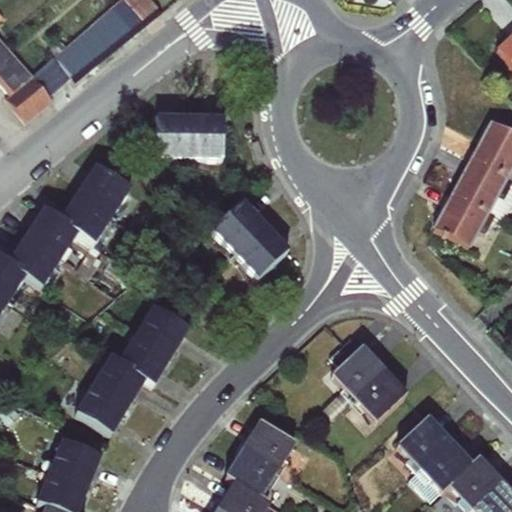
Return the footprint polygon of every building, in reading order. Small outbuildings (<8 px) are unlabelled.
[(121,0),(51,60),(73,84),(159,16),(147,0),(121,0)] [(40,79),(0,35),(0,90),(13,104),(40,79)] [(511,36),(493,54),(511,75),(511,36)] [(187,123),(154,122),(153,163),(185,165),(187,123)] [(218,165),(219,124),(187,123),(185,165),(218,165)] [(467,162),(506,182),(511,171),(511,139),(487,126),(467,162)] [(449,196),(492,220),(501,224),(511,203),(511,185),(506,182),(467,162),(449,196)] [(111,221),(128,195),(92,171),(74,198),(111,221)] [(492,220),(449,196),(428,234),(466,255),(477,237),(482,238),(492,220)] [(92,250),(111,221),(74,198),(56,226),(76,238),(92,250)] [(262,231),(240,207),(208,237),(231,261),(262,231)] [(20,241),(57,265),(76,238),(56,226),(38,213),(20,241)] [(284,255),(262,231),(231,261),(252,284),(284,255)] [(57,265),(20,241),(4,269),(22,283),(39,293),(57,265)] [(0,304),(6,308),(22,283),(4,269),(0,266),(0,304)] [(130,340),(168,363),(185,334),(147,312),(130,340)] [(168,363),(130,340),(114,366),(142,386),(151,391),(168,363)] [(381,375),(359,352),(327,383),(349,406),(381,375)] [(88,391),(127,412),(142,386),(114,366),(106,361),(88,391)] [(404,400),(381,375),(349,406),(372,430),(404,400)] [(127,412),(88,391),(72,418),(110,440),(127,412)] [(416,478),(447,446),(425,422),(392,452),(416,478)] [(235,457),(275,477),(291,449),(253,426),(235,457)] [(444,493),(468,468),(447,446),(416,478),(437,500),(444,493)] [(42,479),(84,493),(96,463),(55,447),(42,479)] [(228,488),(259,503),(275,477),(235,457),(220,483),(228,488)] [(461,511),(469,511),(497,487),(474,462),(468,468),(444,493),(461,511)] [(39,511),(42,511),(75,511),(84,493),(42,479),(30,507),(39,511)] [(511,511),(511,502),(497,487),(469,511),(511,511)] [(213,511),(264,511),(267,508),(259,503),(228,488),(213,511)]
